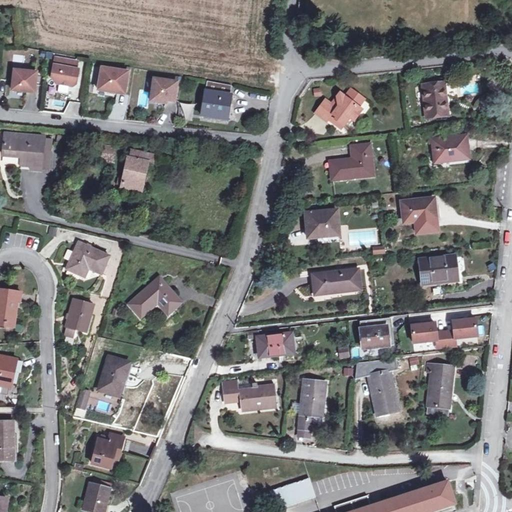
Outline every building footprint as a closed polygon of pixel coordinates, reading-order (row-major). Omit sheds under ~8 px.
[(79,70),(77,69),(78,62),(56,58),(52,77),(56,83),(74,86),(77,84),(79,70)] [(129,72),(102,67),(99,90),(125,94),(129,72)] [(38,72),(15,70),(13,90),(35,92),(38,72)] [(178,82),(154,78),(151,101),(166,103),(167,100),(175,101),(178,82)] [(231,106),(232,96),(233,87),(208,82),(206,92),(203,116),(226,120),(228,106),(231,106)] [(447,117),(442,82),(425,84),(429,119),(447,117)] [(335,120),(344,126),(350,118),(355,122),(364,111),(360,108),(366,100),(355,92),(350,93),(347,97),(344,96),(340,96),(333,105),(326,100),(316,114),(328,122),(330,120),(333,115),(337,118),(335,120)] [(189,116),(190,106),(183,106),(182,115),(189,116)] [(333,115),(330,120),(342,129),(344,126),(335,120),(337,118),(333,115)] [(4,157),(16,158),(22,159),(44,161),(46,138),(6,134),(4,157)] [(471,161),(468,138),(434,141),(437,165),(471,161)] [(223,152),(235,153),(236,146),(224,145),(223,152)] [(351,147),(352,161),(331,163),(333,181),(374,176),(371,145),(351,147)] [(109,147),(107,161),(115,161),(116,147),(109,147)] [(129,158),(122,187),(143,191),(149,163),(154,163),(155,156),(133,152),(132,158),(129,158)] [(43,171),(44,161),(22,159),(21,166),(32,167),(32,170),(43,171)] [(437,221),(435,202),(404,205),(407,225),(419,222),(420,236),(439,235),(437,221)] [(340,237),(338,214),(309,217),(311,242),(320,241),(320,239),(340,237)] [(59,231),(52,229),(50,238),(58,239),(59,231)] [(80,243),(67,270),(83,277),(87,268),(103,274),(111,256),(80,243)] [(458,280),(455,259),(421,263),(423,286),(443,284),(443,282),(458,280)] [(362,292),(360,272),(315,277),(316,294),(342,292),(343,294),(362,292)] [(161,300),(171,312),(182,303),(161,279),(131,304),(142,317),(158,303),(161,300)] [(8,318),(16,320),(19,301),(22,301),(23,292),(0,289),(0,290),(0,324),(7,325),(8,318)] [(67,327),(78,329),(87,332),(95,306),(74,300),(67,327)] [(168,315),(171,312),(161,300),(158,303),(168,315)] [(15,326),(16,320),(8,318),(7,325),(15,326)] [(388,319),(389,328),(402,327),(401,318),(388,319)] [(389,328),(388,319),(361,322),(364,349),(391,346),(389,328)] [(456,332),(446,333),(448,348),(457,347),(456,340),(479,337),(477,320),(455,322),(456,332)] [(435,324),(412,327),(414,344),(438,342),(439,349),(448,348),(446,333),(436,334),(435,324)] [(75,338),(78,329),(67,327),(64,335),(75,338)] [(295,353),(293,335),(259,338),(261,357),(295,353)] [(350,350),(340,351),(341,360),(351,359),(350,350)] [(0,355),(0,382),(11,386),(17,360),(0,355)] [(110,357),(99,390),(117,395),(122,380),(125,381),(130,363),(110,357)] [(431,403),(453,405),(458,364),(432,361),(431,371),(435,371),(431,403)] [(400,413),(392,374),(399,373),(397,363),(360,367),(358,381),(370,379),(378,418),(400,413)] [(353,369),(344,369),(344,377),(354,377),(353,369)] [(400,391),(408,391),(409,380),(401,380),(400,391)] [(311,419),(321,420),(326,387),(305,384),(299,429),(309,431),(311,423),(311,419)] [(226,391),(226,400),(240,399),(241,410),(276,407),(274,386),(226,391)] [(82,396),(78,407),(85,409),(88,398),(82,396)] [(453,405),(431,403),(430,411),(452,413),(453,405)] [(0,422),(0,460),(16,460),(15,422),(0,422)] [(111,442),(103,440),(100,439),(94,464),(112,468),(114,459),(117,449),(122,451),(125,439),(112,436),(112,437),(111,442)] [(272,493),(278,511),(318,498),(313,483),(312,480),(272,493)] [(434,511),(457,505),(449,483),(373,507),(370,497),(336,507),(338,511),(434,511)] [(90,484),(84,510),(93,511),(106,511),(112,489),(90,484)] [(0,511),(7,511),(9,499),(0,498),(0,511)]
